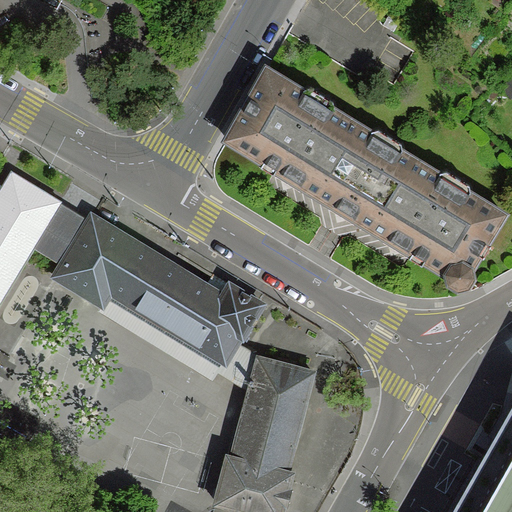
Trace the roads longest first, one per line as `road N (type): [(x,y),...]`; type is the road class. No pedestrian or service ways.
road 1 (residential): [(436,360),(156,190)]
road 2 (residential): [(268,0),(156,190)]
road 3 (residential): [(156,190),(0,97)]
road 4 (residential): [(347,511),(436,360)]
